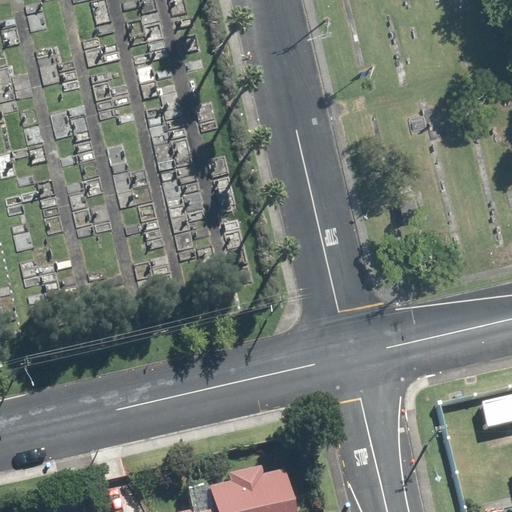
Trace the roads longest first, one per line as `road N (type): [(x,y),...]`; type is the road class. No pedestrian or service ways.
road 1 (residential): [(0,433),(351,351)]
road 2 (residential): [(351,351),(274,0)]
road 3 (residential): [(351,351),(511,313)]
road 4 (residential): [(389,511),(351,351)]
